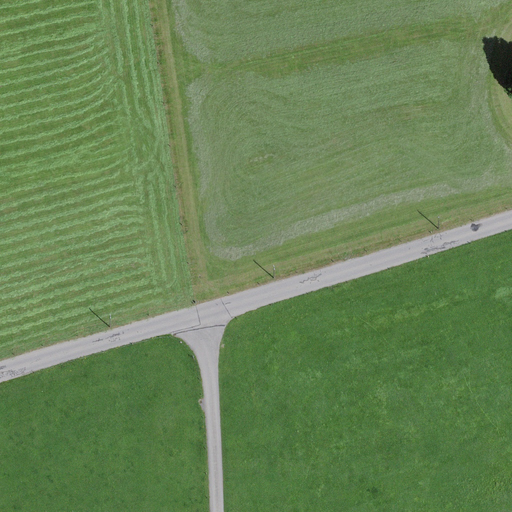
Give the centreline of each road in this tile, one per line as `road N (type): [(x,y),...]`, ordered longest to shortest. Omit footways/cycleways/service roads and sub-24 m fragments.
road 1 (unclassified): [(511,220),(0,374)]
road 2 (track): [(206,314),(220,511)]
